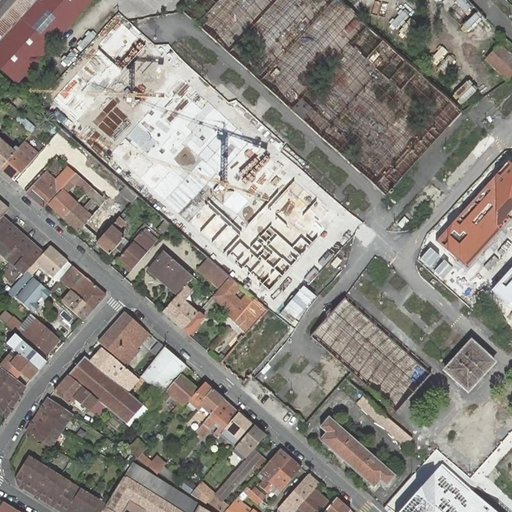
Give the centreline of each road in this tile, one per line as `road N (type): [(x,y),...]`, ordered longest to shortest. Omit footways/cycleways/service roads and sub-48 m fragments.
road 1 (residential): [(401,262),(142,29)]
road 2 (residential): [(123,294),(371,511)]
road 3 (residential): [(123,294),(34,393),(0,449)]
road 4 (unknown): [(375,240),(260,377)]
road 5 (unknown): [(375,240),(481,105)]
road 6 (residential): [(511,135),(401,262)]
road 7 (residential): [(0,187),(123,294)]
road 8 (unknown): [(427,0),(474,58),(483,76),(481,105)]
